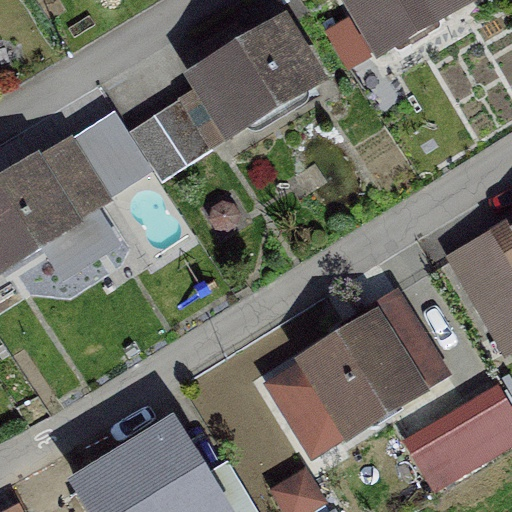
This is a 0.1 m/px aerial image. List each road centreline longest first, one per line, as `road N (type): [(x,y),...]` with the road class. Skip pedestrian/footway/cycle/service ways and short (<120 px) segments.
road 1 (residential): [(0,466),(511,156)]
road 2 (residential): [(0,127),(214,0)]
